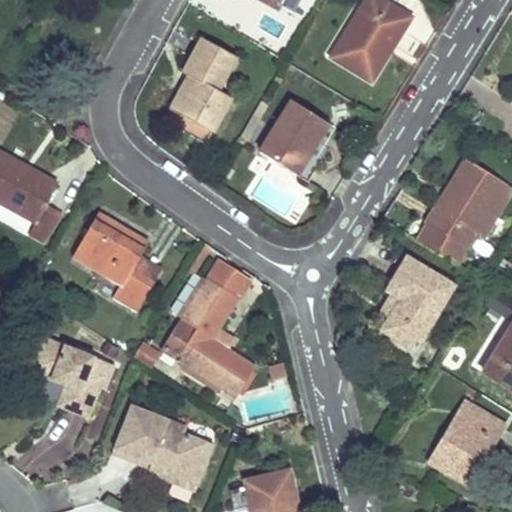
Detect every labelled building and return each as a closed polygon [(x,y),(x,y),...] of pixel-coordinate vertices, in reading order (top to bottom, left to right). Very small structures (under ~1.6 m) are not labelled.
[(259,0),(276,9),(280,0),(259,0)] [(369,83),(409,19),(377,0),(365,0),(329,58),(369,83)] [(195,82),(177,115),(211,134),(230,99),(216,91),(235,58),(201,40),(183,75),(188,78),(195,82)] [(177,115),(195,82),(188,78),(170,111),(177,115)] [(295,177),(327,125),(291,102),(258,154),(295,177)] [(44,207),(56,186),(0,155),(0,219),(39,241),(43,240),(59,215),(44,207)] [(473,236),(504,186),(464,161),(425,225),(427,226),(417,243),(454,266),(473,236)] [(511,190),(504,186),(473,236),(481,240),(511,190)] [(135,311),(152,282),(131,271),(138,259),(147,244),(97,214),(71,259),(119,287),(113,298),(135,311)] [(159,270),(138,259),(131,271),(152,282),(159,270)] [(413,350),(451,287),(406,260),(386,292),(400,300),(382,331),(413,350)] [(238,300),(248,284),(217,262),(205,279),(232,296),(238,300)] [(478,263),(471,274),(483,281),(490,270),(478,263)] [(232,296),(205,279),(179,321),(187,326),(195,331),(175,362),(222,391),(231,389),(238,393),(254,366),(227,350),(233,341),(218,331),(230,312),(228,303),(232,296)] [(238,300),(232,296),(228,303),(230,312),(238,300)] [(511,391),(511,323),(482,374),(511,391)] [(167,356),(175,362),(195,331),(187,326),(167,356)] [(111,380),(117,366),(43,336),(33,362),(52,369),(54,376),(68,382),(67,386),(58,406),(90,419),(103,387),(98,385),(101,377),(111,380)] [(67,386),(68,382),(54,376),(52,369),(33,362),(29,371),(67,386)] [(107,389),(111,380),(101,377),(98,385),(103,387),(107,389)] [(234,399),(238,393),(231,389),(222,391),(234,399)] [(115,450),(161,469),(158,475),(175,482),(178,473),(200,482),(215,444),(186,432),(189,426),(133,404),(115,450)] [(239,425),(241,422),(238,408),(231,404),(224,415),(239,425)] [(483,459),(502,427),(463,404),(428,463),(467,486),(479,465),(476,463),(480,456),(483,459)] [(189,426),(186,432),(215,444),(220,430),(192,418),(189,426)] [(378,472),(385,461),(377,456),(369,469),(378,472)] [(196,490),(200,482),(178,473),(175,482),(196,490)] [(244,483),(250,511),(289,511),(296,509),(287,473),(244,483)] [(414,502),(418,491),(389,481),(385,492),(414,502)]
